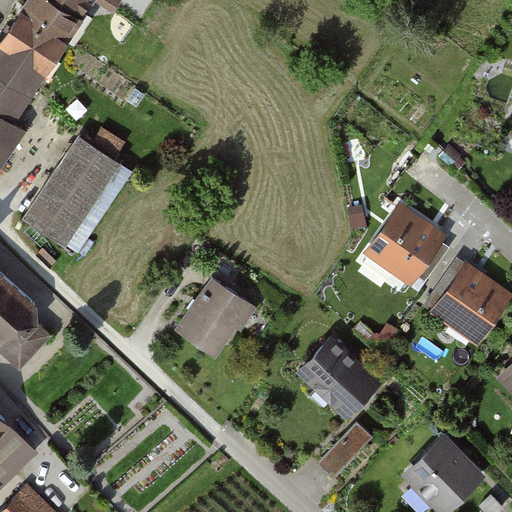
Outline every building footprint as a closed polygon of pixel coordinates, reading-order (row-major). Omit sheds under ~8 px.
[(30,0),(0,45),(0,163),(24,128),(10,118),(89,0),(108,0),(114,3),(116,0),(30,0)] [(80,253),(136,170),(85,136),(29,219),(80,253)] [(444,232),(397,203),(365,254),(412,283),(444,232)] [(511,298),(511,293),(466,262),(431,312),(480,345),(511,298)] [(0,335),(2,338),(0,340),(0,346),(19,364),(48,332),(36,321),(35,302),(0,271),(0,335)] [(221,359),(257,305),(214,277),(178,330),(221,359)] [(335,334),(296,374),(345,421),(384,382),(335,334)] [(511,364),(500,376),(511,387),(511,364)] [(0,431),(11,421),(0,409),(0,431)] [(360,418),(320,459),(336,474),(376,433),(360,418)] [(486,468),(448,429),(404,472),(443,511),(486,468)] [(53,511),(27,486),(0,511),(53,511)]
